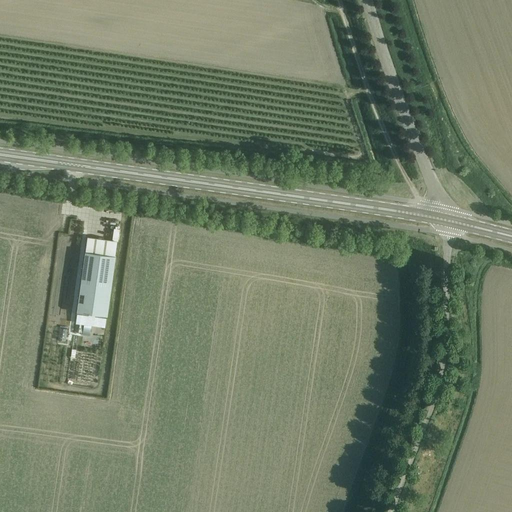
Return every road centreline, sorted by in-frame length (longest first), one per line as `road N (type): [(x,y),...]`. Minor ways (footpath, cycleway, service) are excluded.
road 1 (primary): [(444,220),(0,155)]
road 2 (unclassified): [(390,511),(442,365),(444,220)]
road 3 (track): [(442,208),(417,198),(389,144),(339,0)]
road 4 (tertiary): [(444,220),(366,0)]
